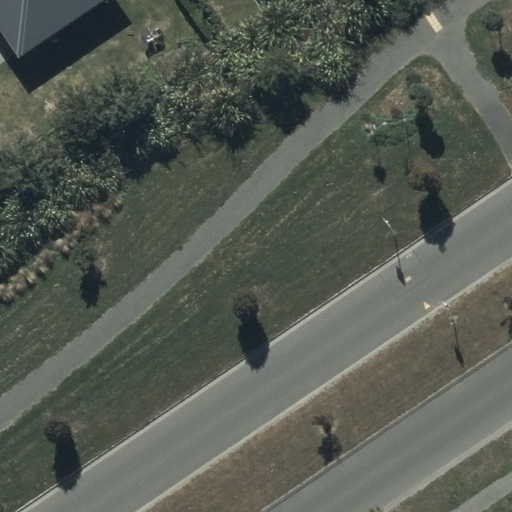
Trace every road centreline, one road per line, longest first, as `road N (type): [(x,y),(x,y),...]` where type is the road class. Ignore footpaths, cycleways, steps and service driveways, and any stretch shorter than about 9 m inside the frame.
road 1 (tertiary): [(81,511),(511,217)]
road 2 (tertiary): [(511,384),(326,511)]
